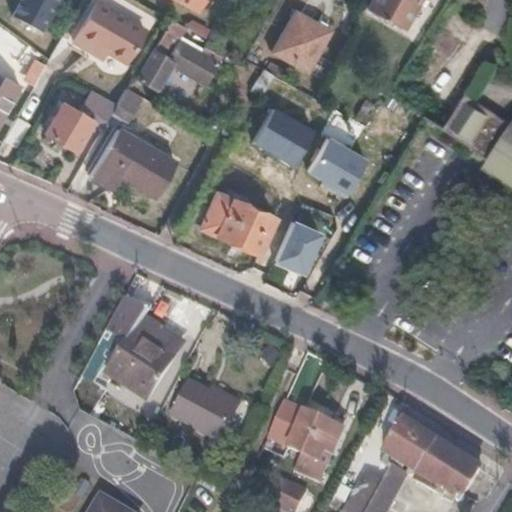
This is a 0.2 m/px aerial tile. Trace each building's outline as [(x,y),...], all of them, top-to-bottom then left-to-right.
[(42,34),(59,0),(23,0),(13,18),(42,34)] [(209,0),(174,0),(201,15),(209,0)] [(419,0),(371,0),(368,6),(405,26),(419,0)] [(107,54),(125,65),(145,31),(97,4),(74,44),(103,60),(107,54)] [(334,32),(296,11),(272,56),(309,75),(334,32)] [(180,42),(187,28),(173,21),(140,81),(160,92),(173,67),(190,76),(201,54),(180,42)] [(209,39),(201,54),(190,76),(212,88),(231,52),(209,39)] [(289,105),(298,88),(274,76),(266,91),(289,105)] [(0,122),(17,91),(0,81),(0,122)] [(92,123),(105,129),(114,115),(120,103),(96,90),(81,116),(60,105),(43,138),(76,155),(92,123)] [(127,91),(120,103),(114,115),(129,124),(143,100),(127,91)] [(450,130),(505,165),(511,152),(511,119),(472,94),(450,130)] [(316,130),(275,108),(255,144),(296,166),(316,130)] [(175,169),(116,135),(88,182),(110,195),(116,184),(154,205),(175,169)] [(368,158),(329,138),(310,175),(350,194),(368,158)] [(274,212),(212,186),(189,224),(255,252),(274,212)] [(337,233),(297,213),(271,265),(313,284),(337,233)] [(146,310),(119,302),(76,382),(91,391),(101,374),(141,402),(177,351),(154,334),(157,330),(140,318),(146,310)] [(170,417),(215,440),(232,408),(204,394),(186,384),(170,417)] [(204,394),(232,408),(236,402),(208,386),(204,394)] [(263,439),(284,447),(300,413),(279,404),(263,439)] [(333,439),(338,429),(300,413),(284,447),(297,453),(290,471),(316,481),(324,460),(333,439)] [(478,465),(400,417),(380,450),(417,473),(414,477),(436,491),(439,486),(458,498),(478,465)] [(382,511),(403,474),(387,465),(362,509),(360,511),(382,511)] [(296,511),(305,493),(274,478),(262,501),(284,511),(296,511)] [(126,511),(96,493),(84,511),(126,511)] [(259,511),(233,498),(226,511),(259,511)] [(349,502),(343,511),(360,511),(362,509),(349,502)]
